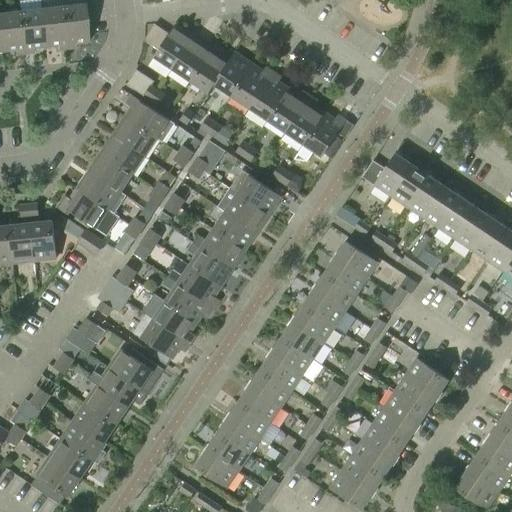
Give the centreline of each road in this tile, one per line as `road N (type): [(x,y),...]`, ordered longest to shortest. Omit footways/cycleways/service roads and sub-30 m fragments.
road 1 (residential): [(511,169),(255,0)]
road 2 (residential): [(0,168),(37,163),(55,148),(106,77),(124,40),(125,12)]
road 3 (residential): [(407,511),(408,492),(511,333)]
road 4 (residential): [(247,0),(125,12)]
